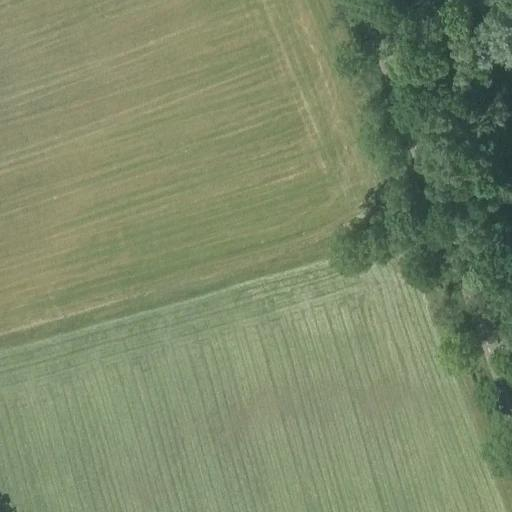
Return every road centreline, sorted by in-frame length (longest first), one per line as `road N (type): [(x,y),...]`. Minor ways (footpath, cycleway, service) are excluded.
road 1 (tertiary): [(511,396),(368,0)]
road 2 (unknown): [(388,55),(511,7)]
